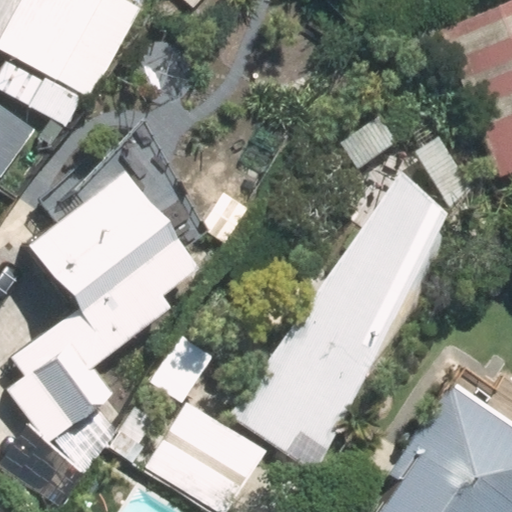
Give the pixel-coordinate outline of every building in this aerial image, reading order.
[(0,0),(0,34),(15,42),(0,70),(0,82),(47,107),(63,78),(95,95),(145,0),(0,0)] [(511,0),(493,0),(442,22),(505,171),(511,168),(511,0)] [(385,105),(337,141),(359,170),(407,135),(385,105)] [(140,151),(32,235),(82,299),(14,351),(26,367),(6,382),(49,437),(116,385),(94,356),(176,293),(170,285),(216,249),(140,151)] [(409,154),(236,410),(201,386),(152,458),(226,508),(274,437),(316,466),(462,189),(409,154)] [(511,511),(511,415),(457,381),(373,511),(511,511)]
